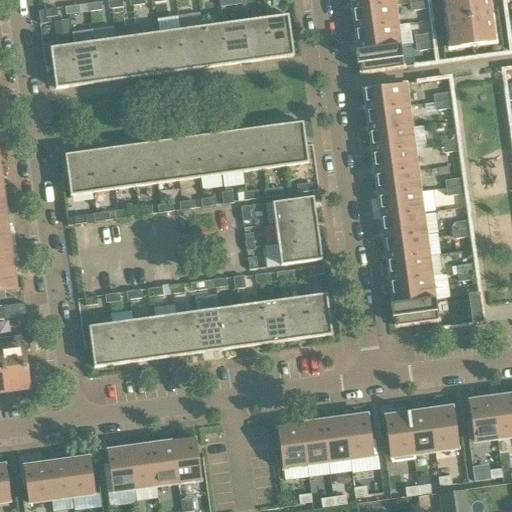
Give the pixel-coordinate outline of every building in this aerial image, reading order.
[(123,8),(122,0),(107,2),(109,10),(123,8)] [(394,6),(393,0),(351,0),(353,12),(394,6)] [(472,46),(465,0),(442,0),(450,49),(472,46)] [(488,0),(465,0),(472,46),(495,43),(488,0)] [(425,10),(424,2),(412,4),(413,12),(425,10)] [(102,11),(100,3),(86,5),(87,13),(102,11)] [(80,14),(79,6),(65,8),(66,16),(80,14)] [(397,27),(394,6),(353,12),(356,32),(397,27)] [(57,17),(56,9),(44,11),(45,19),(57,17)] [(288,16),(265,19),(270,61),(293,57),(288,16)] [(270,61),(265,19),(243,22),(249,64),(270,61)] [(66,21),(53,22),(55,34),(68,32),(66,21)] [(249,64),(243,22),(222,25),(228,67),(249,64)] [(228,67),(222,25),(200,28),(206,69),(228,67)] [(400,47),(397,27),(356,32),(359,52),(400,47)] [(206,69),(200,28),(179,31),(185,72),(206,69)] [(185,72),(179,31),(158,34),(163,75),(185,72)] [(163,75),(158,34),(136,37),(142,78),(163,75)] [(430,43),(429,35),(416,36),(418,44),(430,43)] [(142,78),(136,37),(115,40),(121,81),(142,78)] [(121,81),(115,40),(94,43),(99,84),(121,81)] [(99,84),(94,43),(72,46),(78,87),(99,84)] [(431,51),(430,43),(418,44),(419,52),(431,51)] [(78,87),(72,46),(50,49),(55,90),(78,87)] [(403,68),(400,47),(359,52),(355,52),(357,65),(360,65),(361,74),(403,68)] [(364,91),(367,113),(408,108),(405,85),(364,91)] [(452,103),(451,95),(439,96),(440,104),(452,103)] [(453,111),(452,103),(440,104),(441,112),(453,111)] [(411,129),(408,108),(367,113),(370,135),(411,129)] [(303,123),(279,126),(285,168),(308,165),(303,123)] [(285,168),(279,126),(258,129),(264,171),(285,168)] [(264,171),(258,129),(237,132),(242,174),(264,171)] [(414,151),(411,129),(370,135),(373,156),(414,151)] [(242,174),(237,132),(215,135),(221,177),(242,174)] [(457,141),(456,133),(444,135),(445,143),(457,141)] [(221,177),(215,135),(194,138),(200,180),(221,177)] [(200,180),(194,138),(172,141),(178,183),(200,180)] [(178,183),(172,141),(151,144),(157,186),(178,183)] [(458,149),(457,141),(445,143),(446,151),(458,149)] [(157,186),(151,144),(130,147),(135,189),(157,186)] [(135,189),(130,147),(108,150),(114,191),(135,189)] [(114,191),(108,150),(87,153),(93,194),(114,191)] [(417,172),(414,151),(373,156),(376,177),(417,172)] [(93,194),(87,153),(64,156),(70,198),(93,194)] [(420,193),(417,172),(376,177),(379,199),(420,193)] [(464,188),(462,180),(450,182),(451,190),(464,188)] [(312,192),(311,184),(296,186),(298,194),(312,192)] [(282,196),(281,188),(264,190),(265,199),(282,196)] [(465,196),(464,188),(451,190),(452,197),(465,196)] [(258,200),(257,191),(243,193),(244,202),(258,200)] [(423,215),(420,193),(379,199),(382,220),(423,215)] [(237,204),(236,196),(222,198),(223,206),(237,204)] [(271,204),(274,225),(316,220),(313,198),(271,204)] [(216,207),(215,199),(200,201),(201,209),(216,207)] [(194,210),(193,202),(179,204),(180,212),(194,210)] [(173,213),(172,205),(157,207),(159,215),(173,213)] [(152,216),(150,207),(136,210),(137,218),(152,216)] [(251,221),(249,207),(240,208),(242,223),(251,221)] [(130,219),(129,211),(115,212),(116,221),(130,219)] [(109,222),(108,213),(93,215),(94,224),(109,222)] [(426,236),(423,215),(382,220),(385,242),(426,236)] [(74,226),(86,225),(85,217),(73,218),(74,226)] [(319,240),(316,220),(274,225),(277,246),(319,240)] [(469,230),(468,222),(456,224),(457,232),(469,230)] [(0,228),(0,249),(9,248),(6,228),(0,228)] [(470,238),(469,230),(457,232),(458,240),(470,238)] [(255,251),(252,234),(244,235),(246,252),(255,251)] [(429,257),(426,236),(385,242),(388,263),(429,257)] [(322,261),(319,240),(277,246),(280,267),(322,261)] [(9,248),(0,249),(0,269),(12,268),(9,248)] [(432,279),(429,257),(388,263),(391,284),(432,279)] [(255,258),(248,259),(249,271),(257,270),(255,258)] [(475,273),(474,265),(462,267),(463,274),(475,273)] [(323,276),(322,268),(322,267),(308,269),(309,278),(323,276)] [(0,291),(15,290),(12,268),(0,269),(0,291)] [(294,279),(293,271),(278,273),(280,281),(294,279)] [(476,281),(475,273),(463,274),(464,282),(476,281)] [(272,282),(271,274),(254,276),(256,285),(272,282)] [(248,285),(247,277),(233,279),(234,287),(248,285)] [(435,300),(432,279),(391,284),(393,305),(393,306),(435,300)] [(227,288),(226,280),(211,282),(213,290),(227,288)] [(206,291),(204,283),(190,284),(191,293),(206,291)] [(184,294),(183,285),(169,287),(170,296),(184,294)] [(163,297),(162,288),(147,290),(148,299),(163,297)] [(141,300),(140,291),(126,293),(127,302),(141,300)] [(120,302),(119,294),(104,296),(106,304),(120,302)] [(326,295),(303,298),(309,340),(332,336),(326,295)] [(97,305),(96,297),(84,299),(85,307),(97,305)] [(309,340),(303,298),(282,301),(287,343),(309,340)] [(437,321),(435,300),(393,306),(393,305),(390,306),(391,319),(395,318),(396,327),(437,321)] [(287,343),(282,301),(260,304),(266,345),(287,343)] [(483,323),(480,302),(469,304),(472,325),(483,323)] [(266,345),(260,304),(239,307),(245,348),(266,345)] [(245,348),(239,307),(218,310),(223,351),(245,348)] [(223,351),(218,310),(196,313),(202,354),(223,351)] [(202,354),(196,313),(175,316),(180,357),(202,354)] [(180,357),(175,316),(153,319),(159,360),(180,357)] [(159,360),(153,319),(132,322),(138,363),(159,360)] [(138,363),(132,322),(111,325),(116,366),(138,363)] [(116,366),(111,325),(88,328),(94,369),(116,366)] [(23,346),(0,349),(0,352),(5,392),(28,389),(23,346)] [(511,396),(491,399),(497,441),(511,438),(511,396)] [(491,399),(469,402),(475,444),(497,441),(491,399)] [(451,409),(429,412),(434,453),(457,450),(451,409)] [(429,412),(407,415),(413,456),(434,453),(429,412)] [(407,415),(385,418),(391,459),(413,456),(407,415)] [(366,417),(344,420),(350,461),(372,458),(366,417)] [(344,420),(322,423),(328,464),(350,461),(344,420)] [(322,423),(301,426),(307,467),(328,464),(322,423)] [(301,426),(278,429),(283,470),(307,467),(301,426)] [(194,440),(172,443),(177,480),(199,477),(194,440)] [(172,443),(150,446),(155,483),(177,480),(172,443)] [(150,446),(129,449),(134,486),(155,483),(150,446)] [(129,449),(107,452),(112,489),(134,486),(129,449)] [(89,459),(67,462),(72,498),(95,495),(89,459)] [(67,462),(46,465),(51,501),(72,498),(67,462)] [(51,501),(46,465),(24,468),(29,504),(51,501)] [(5,466),(0,466),(0,504),(10,503),(5,466)] [(501,471),(489,472),(490,481),(502,479),(501,471)] [(450,478),(438,479),(440,487),(451,486),(450,478)] [(430,487),(418,489),(419,497),(431,495),(430,487)] [(366,488),(354,490),(355,498),(367,496),(366,488)] [(419,497),(418,489),(406,490),(407,498),(419,497)] [(468,511),(465,492),(440,496),(442,511),(468,511)] [(310,496),(298,497),(299,505),(311,504),(310,496)] [(345,499),(333,500),(334,508),(346,507),(345,499)] [(334,508),(333,500),(321,502),(322,510),(334,508)]
